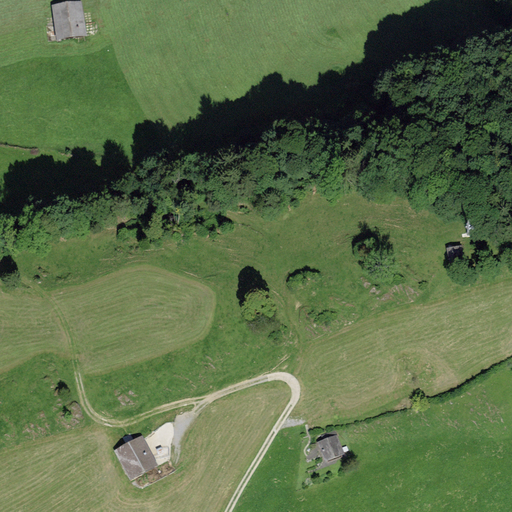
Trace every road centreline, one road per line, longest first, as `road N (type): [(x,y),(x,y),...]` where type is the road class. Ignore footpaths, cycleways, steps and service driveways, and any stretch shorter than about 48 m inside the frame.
road 1 (track): [(0,267),(50,298),(64,321),(84,404),(99,419),(119,425),(219,393)]
road 2 (track): [(219,393),(283,375),(296,391),(229,511)]
